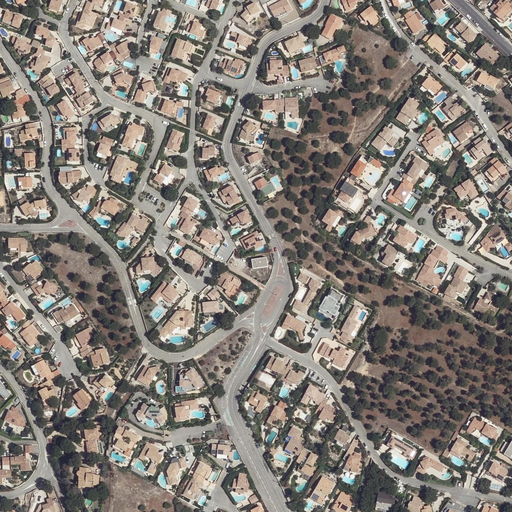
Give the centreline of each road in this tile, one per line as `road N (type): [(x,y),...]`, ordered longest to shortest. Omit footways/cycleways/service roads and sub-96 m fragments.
road 1 (residential): [(511,501),(396,478),(372,453),(336,387),(305,361)]
road 2 (residential): [(231,326),(195,351),(161,358),(140,334),(121,271),(85,228)]
road 3 (residential): [(67,210),(45,180),(39,106),(0,45)]
road 4 (residential): [(278,251),(226,145),(247,86)]
road 5 (residential): [(382,0),(402,33),(475,108)]
road 6 (residential): [(0,265),(74,371)]
road 7 (residential): [(105,102),(162,124),(139,185)]
road 8 (residential): [(247,86),(264,42),(313,17),(324,0)]
